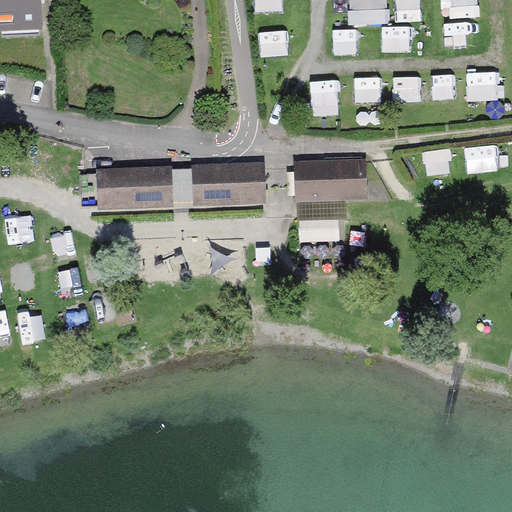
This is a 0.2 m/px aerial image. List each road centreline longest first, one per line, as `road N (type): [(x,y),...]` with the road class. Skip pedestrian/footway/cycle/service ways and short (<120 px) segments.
road 1 (track): [(280,144),(380,150),(423,202),(461,205),(511,192)]
road 2 (residential): [(241,143),(213,155),(0,113)]
road 3 (track): [(502,62),(314,66)]
road 4 (track): [(280,144),(292,91),(314,66),(322,0)]
